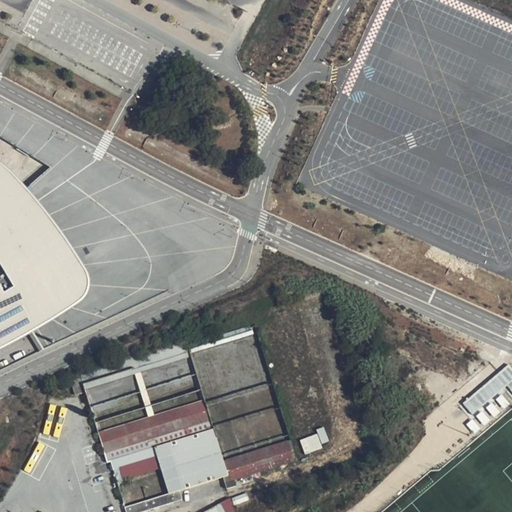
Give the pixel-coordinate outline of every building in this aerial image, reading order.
[(0,157),(0,354),(9,351),(98,293),(88,263),(67,233),(27,177),(0,157)] [(180,339),(72,373),(75,382),(124,367),(130,365),(182,349),(180,339)] [(511,368),(508,364),(462,403),(473,416),(507,386),(511,392),(511,368)] [(130,365),(124,367),(140,411),(145,409),(130,365)] [(70,378),(59,382),(64,395),(74,392),(70,378)] [(140,411),(87,426),(96,451),(107,447),(109,452),(158,436),(156,431),(200,415),(203,414),(195,394),(145,409),(140,411)] [(200,415),(156,431),(158,436),(175,484),(219,470),(200,415)] [(304,454),(322,448),(317,434),(299,440),(304,454)] [(282,439),(223,458),(229,478),(289,457),(282,439)] [(107,447),(96,451),(101,466),(112,462),(109,452),(107,447)] [(170,487),(114,505),(116,511),(132,511),(173,498),(170,487)] [(223,511),(213,496),(192,509),(194,511),(223,511)]
